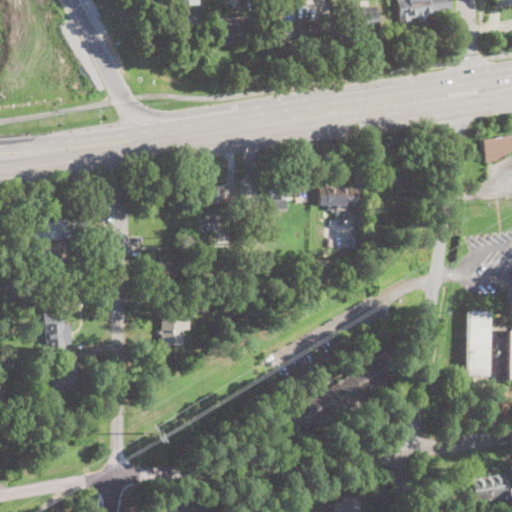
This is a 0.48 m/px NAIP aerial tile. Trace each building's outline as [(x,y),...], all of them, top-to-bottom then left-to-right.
[(448,0),(449,9),(431,11),(432,14),(424,15),(424,20),(417,21),(417,17),(407,18),(408,23),(398,24),(396,10),(398,10),(396,0),(448,0)] [(349,6),(349,10),(351,10),(351,15),(376,12),(378,28),(366,29),(367,34),(353,35),(353,30),(353,24),(342,25),(340,10),(344,10),(344,7),(349,6)] [(235,25),(235,45),(221,44),(221,33),(212,33),(213,16),(222,16),(222,25),(235,25)] [(304,21),(304,28),(309,28),(309,24),(318,25),(318,43),(309,42),(309,39),(299,39),(299,42),(274,42),(274,23),(292,24),(293,20),(304,21)] [(248,25),(248,41),(237,41),(237,45),(235,45),(235,25),(248,25)] [(511,148),(491,161),(491,163),(485,161),(481,140),(511,135),(511,148)] [(378,187),(375,166),(407,160),(411,181),(378,187)] [(285,198),(287,209),(274,211),(272,200),(270,201),(266,179),(297,174),(299,185),(294,186),(295,194),(287,195),(287,198),(285,198)] [(197,204),(195,186),(227,185),(227,198),(221,199),(222,202),(197,204)] [(347,186),(347,187),(355,187),(354,205),(344,205),(344,209),(326,209),(326,204),(316,204),(316,187),(347,186)] [(66,218),(66,221),(85,219),(86,238),(28,242),(26,223),(66,218)] [(264,231),(254,233),(252,221),(262,219),(264,231)] [(178,262),(177,283),(151,282),(151,261),(178,262)] [(61,310),(62,324),(67,324),(69,343),(63,344),(64,351),(45,353),(42,313),(61,310)] [(488,376),(465,375),(466,312),(489,312),(488,376)] [(183,320),(183,345),(160,345),(160,319),(183,320)] [(386,388),(371,397),(369,393),(353,403),(356,408),(346,415),(343,409),(320,427),(318,424),(298,436),(292,426),(280,431),(274,421),(280,417),(279,415),(323,387),(326,390),(350,375),(348,373),(392,346),(394,349),(388,381),(384,383),(386,388)] [(64,386),(64,392),(45,392),(45,387),(35,387),(35,370),(75,370),(75,386),(64,386)] [(507,496),(472,501),(469,478),(504,473),(507,496)] [(359,511),(341,511),(342,494),(360,494),(359,511)]
